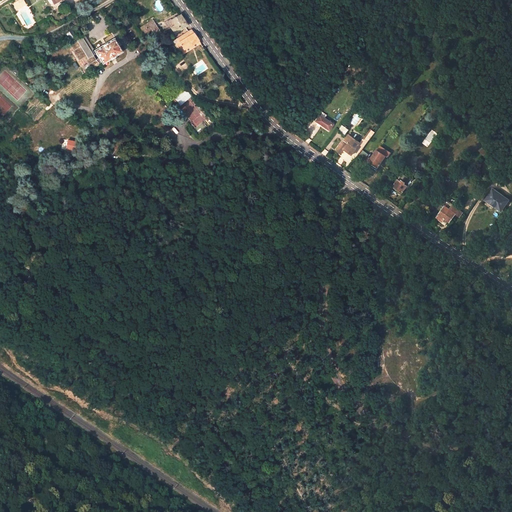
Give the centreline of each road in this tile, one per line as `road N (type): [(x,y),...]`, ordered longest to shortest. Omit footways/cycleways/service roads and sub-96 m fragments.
road 1 (track): [(377,422),(360,421),(318,390),(280,344),(269,300),(271,246),(256,227),(237,225),(157,261),(102,263),(50,253),(22,266),(17,279),(28,303),(87,339),(129,335),(184,305),(205,314),(214,331),(214,405),(273,439),(310,511)]
road 2 (tertiary): [(511,291),(266,120),(176,0)]
road 3 (track): [(501,511),(482,462),(377,422),(335,376),(322,308),(348,174)]
road 4 (track): [(234,511),(145,436),(50,388)]
road 5 (track): [(407,437),(414,404),(450,384),(511,381)]
